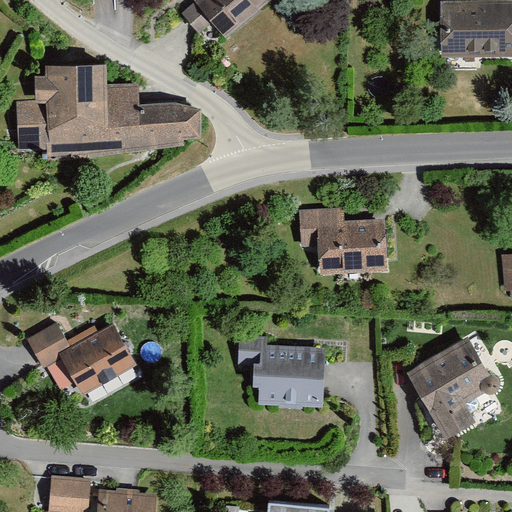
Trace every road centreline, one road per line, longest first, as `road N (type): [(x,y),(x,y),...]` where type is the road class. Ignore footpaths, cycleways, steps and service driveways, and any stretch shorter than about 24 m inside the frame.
road 1 (residential): [(403,480),(0,438)]
road 2 (tertiary): [(0,274),(170,194),(267,160)]
road 3 (residential): [(45,0),(234,117),(267,160)]
road 4 (tertiary): [(267,160),(511,145)]
